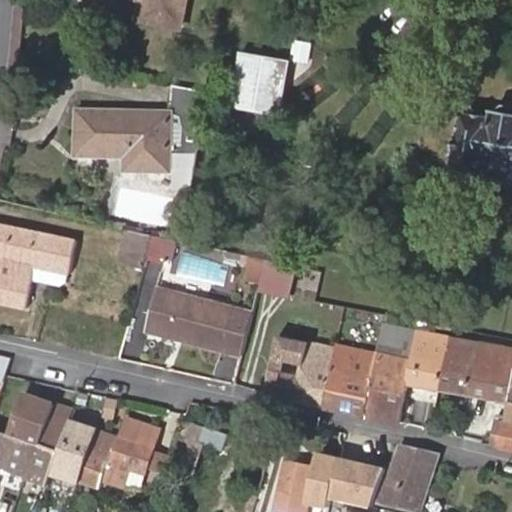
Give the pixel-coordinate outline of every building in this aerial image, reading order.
[(183,27),(187,0),(143,0),(140,19),(183,27)] [(279,115),(287,65),(241,57),(233,108),(279,115)] [(173,110),(203,118),(207,92),(173,85),(173,110)] [(465,113),(455,173),(511,182),(511,106),(508,106),(501,111),(495,110),(494,117),(465,113)] [(173,165),(196,165),(201,132),(190,131),(188,152),(173,152),(173,110),(78,109),(79,155),(128,156),(129,170),(173,170),(173,165)] [(0,221),(0,300),(27,307),(34,277),(37,263),(69,270),(71,271),(78,238),(0,221)] [(152,232),(128,226),(124,245),(148,250),(152,232)] [(171,236),(152,232),(148,250),(147,251),(167,256),(171,236)] [(148,250),(124,245),(121,258),(145,263),(147,251),(148,250)] [(256,255),(249,278),(263,282),(270,258),(256,255)] [(294,263),(270,258),(263,282),(262,287),(286,293),(294,263)] [(68,279),(69,270),(37,263),(34,277),(62,283),(68,279)] [(245,353),(256,311),(162,288),(152,330),(178,336),(179,331),(187,332),(185,338),(245,353)] [(377,349),(415,358),(420,333),(383,323),(377,349)] [(411,382),(442,388),(453,338),(420,333),(415,358),(411,382)] [(269,391),(325,404),(338,347),(282,334),(269,391)] [(442,388),(472,393),(483,344),(453,338),(442,388)] [(325,404),(402,421),(411,382),(415,358),(377,349),(339,341),(338,347),(325,404)] [(472,393),(511,400),(511,348),(483,344),(472,393)] [(0,377),(6,379),(13,356),(0,352),(0,377)] [(77,409),(25,394),(22,405),(49,413),(72,420),(77,409)] [(507,434),(511,404),(511,403),(502,402),(497,432),(507,434)] [(0,463),(28,474),(49,413),(22,405),(12,437),(0,433),(0,463)] [(72,420),(49,413),(28,474),(51,482),(55,471),(72,420)] [(140,442),(72,420),(55,471),(103,486),(105,481),(112,461),(137,469),(148,473),(161,432),(145,427),(140,442)] [(183,432),(172,463),(198,471),(208,440),(183,432)] [(442,455),(402,445),(382,502),(422,511),(442,455)] [(310,511),(322,468),(290,460),(276,511),(310,511)] [(129,490),(137,469),(112,461),(105,481),(129,490)]
